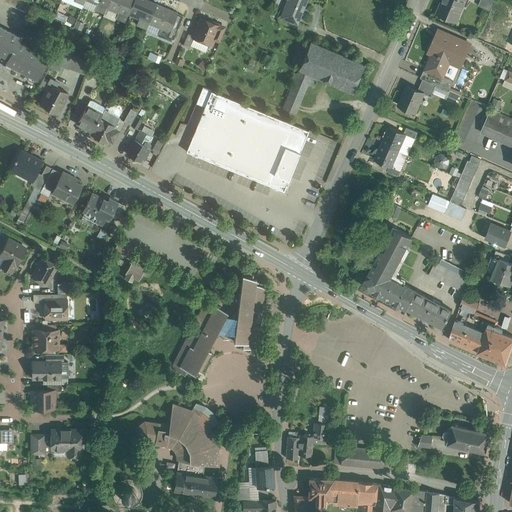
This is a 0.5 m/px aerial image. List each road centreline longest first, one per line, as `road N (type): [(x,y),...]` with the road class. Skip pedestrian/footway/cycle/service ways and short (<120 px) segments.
road 1 (secondary): [(298,272),(0,111)]
road 2 (residential): [(298,272),(419,0)]
road 3 (secondary): [(511,388),(298,272)]
road 4 (residential): [(281,474),(392,475),(495,494)]
road 5 (residential): [(298,272),(281,391),(281,474)]
road 6 (residential): [(0,302),(14,306),(16,418)]
